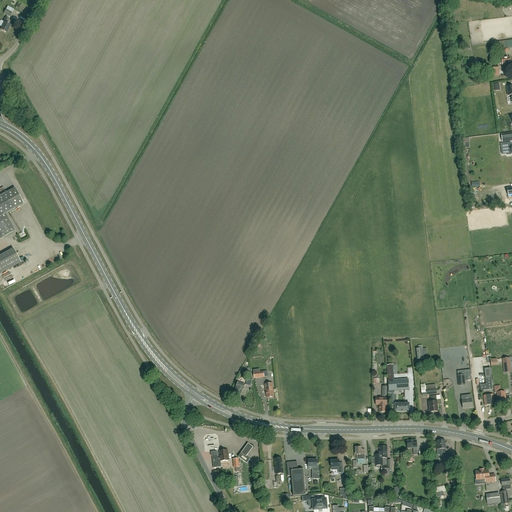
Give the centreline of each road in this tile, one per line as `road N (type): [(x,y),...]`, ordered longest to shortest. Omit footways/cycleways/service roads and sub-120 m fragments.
road 1 (primary): [(196,395),(135,330),(42,158),(0,124)]
road 2 (primary): [(478,438),(426,429),(278,427),(196,395)]
road 3 (track): [(97,511),(0,334)]
road 4 (unclassified): [(229,511),(185,428),(196,395)]
